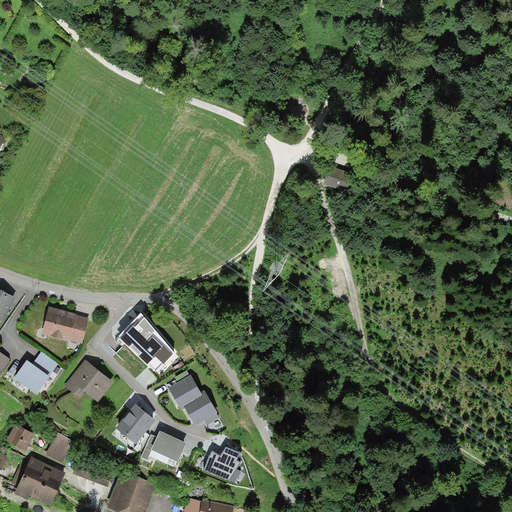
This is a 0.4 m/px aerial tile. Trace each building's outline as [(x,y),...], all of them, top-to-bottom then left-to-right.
[(330,168),(326,183),(346,189),(351,174),(330,168)] [(0,320),(3,322),(16,297),(0,289),(0,320)] [(90,317),(49,306),(42,333),(82,344),(90,317)] [(133,322),(119,336),(121,337),(120,339),(157,373),(166,365),(164,363),(174,353),(141,313),(134,310),(129,315),(133,322)] [(0,373),(10,359),(0,351),(0,373)] [(37,393),(58,364),(43,353),(34,365),(27,360),(15,377),(37,393)] [(81,397),(85,392),(98,403),(114,382),(86,361),(66,386),(81,397)] [(175,377),(178,383),(190,375),(187,370),(175,377)] [(178,383),(168,388),(182,411),(186,408),(184,406),(203,395),(201,392),(199,389),(191,375),(190,375),(178,383)] [(186,408),(195,425),(204,420),(217,413),(218,412),(209,397),(205,390),(201,392),(203,395),(184,406),(186,408)] [(154,421),(135,405),(117,428),(136,444),(154,421)] [(217,413),(204,420),(208,425),(220,418),(217,413)] [(16,424),(8,441),(25,450),(34,433),(16,424)] [(161,431),(158,438),(152,435),(141,457),(148,461),(153,451),(179,463),(188,444),(161,431)] [(75,441),(59,432),(47,454),(64,463),(75,441)] [(221,456),(213,451),(209,457),(204,470),(230,480),(240,462),(237,460),(240,453),(226,447),(221,456)] [(50,505),(65,472),(31,457),(30,461),(23,458),(12,483),(17,486),(14,494),(29,501),(31,497),(50,505)] [(78,461),(73,473),(108,487),(113,475),(78,461)] [(146,511),(157,484),(122,471),(107,509),(114,511),(146,511)] [(200,511),(203,501),(188,497),(184,511),(200,511)] [(254,511),(240,509),(240,510),(233,509),(233,506),(203,500),(203,501),(200,511),(254,511)]
